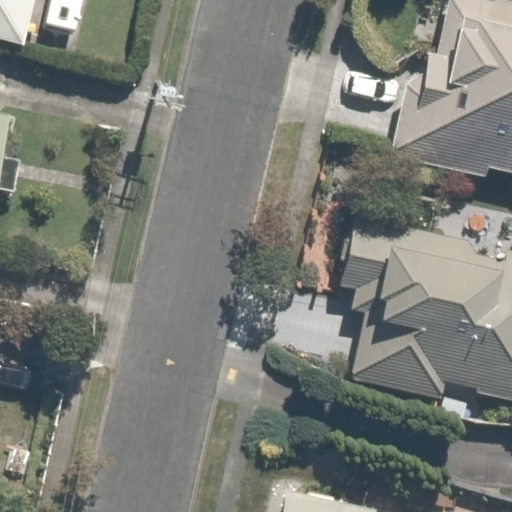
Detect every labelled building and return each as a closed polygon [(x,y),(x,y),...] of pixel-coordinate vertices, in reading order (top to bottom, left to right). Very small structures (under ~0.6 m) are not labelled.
[(0,0),(0,41),(42,53),(50,21),(83,30),(91,0),(0,0)] [(404,96),(389,158),(488,183),(492,165),(511,170),(511,0),(445,0),(421,100),(404,96)] [(0,107),(0,200),(17,110),(0,107)] [(511,245),(374,224),(365,284),(378,286),(365,375),(511,398),(511,245)] [(418,511),(288,489),(284,511),(418,511)]
